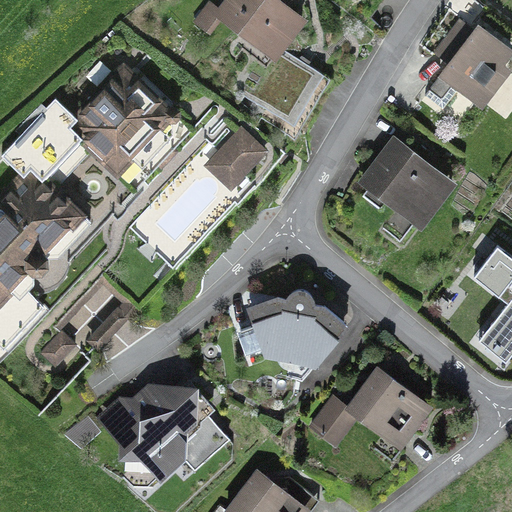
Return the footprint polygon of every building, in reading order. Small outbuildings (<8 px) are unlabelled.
[(289,0),(233,0),(222,15),(268,50),(292,19),(282,11),(289,0)] [(479,32),(445,77),(481,105),(506,72),(500,67),(509,54),(479,32)] [(288,116),(315,71),(277,48),(250,93),(288,116)] [(127,72),(73,127),(118,172),(173,116),(127,72)] [(242,132),(211,165),(232,185),(263,152),(242,132)] [(449,187),(396,145),(366,183),(420,225),(449,187)] [(35,174),(0,208),(0,300),(81,221),(35,174)] [(476,275),(511,303),(481,340),(506,360),(511,352),(511,257),(499,247),(476,275)] [(278,301),(250,311),(267,355),(315,366),(344,328),(324,311),(313,308),(311,301),(307,297),(301,295),(294,297),(289,303),(278,301)] [(93,331),(118,357),(140,336),(115,310),(93,331)] [(66,335),(51,351),(66,363),(80,347),(66,335)] [(378,374),(350,410),(398,447),(426,411),(378,374)] [(155,389),(122,425),(179,477),(198,456),(216,473),(246,440),(216,413),(221,407),(199,388),(187,401),(155,389)] [(350,419),(332,404),(314,426),(332,441),(350,419)] [(303,511),(259,477),(231,511),(232,511),(303,511)]
